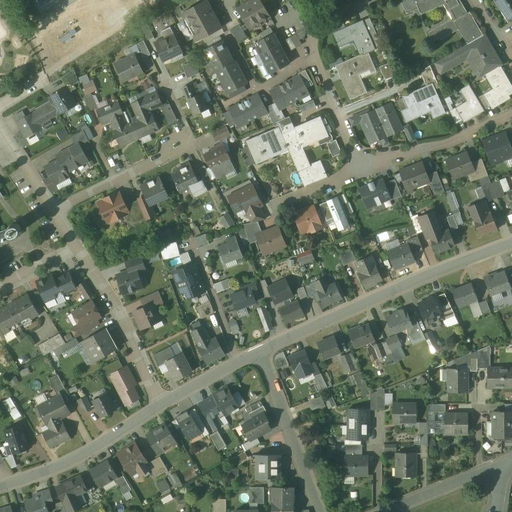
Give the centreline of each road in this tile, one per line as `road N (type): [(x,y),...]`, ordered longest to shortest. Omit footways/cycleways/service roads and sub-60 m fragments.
road 1 (residential): [(511,242),(259,350)]
road 2 (residential): [(160,405),(64,465),(0,487)]
road 3 (residential): [(160,405),(119,313),(76,246)]
road 4 (residential): [(318,511),(259,350)]
road 5 (residential): [(359,156),(435,147),(511,114)]
road 6 (residential): [(53,211),(181,148)]
road 7 (residential): [(506,463),(381,511)]
